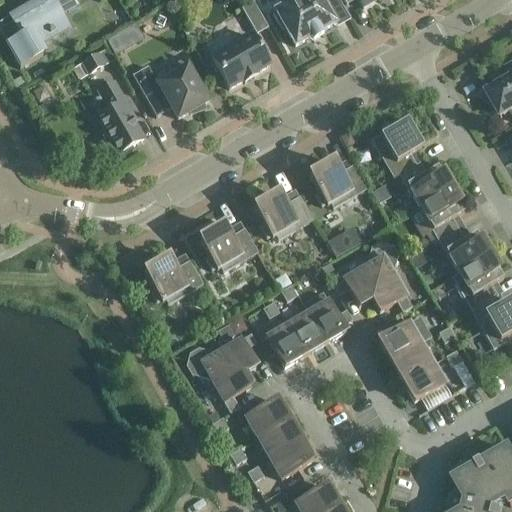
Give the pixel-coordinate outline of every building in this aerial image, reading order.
[(54,35),(54,34),(66,27),(61,19),(79,9),(73,0),(43,0),(0,25),(0,29),(1,31),(0,31),(0,33),(9,49),(7,50),(20,72),(42,59),(37,50),(53,41),(50,37),(54,35)] [(287,0),(290,6),(271,16),(282,34),(285,32),(295,49),(311,40),(313,44),(323,38),(321,34),(335,26),(348,19),(339,3),(336,0),(287,0)] [(364,9),(378,1),(378,2),(380,2),(379,0),(341,0),(346,8),(357,1),(363,11),(364,11),(364,9)] [(240,11),(256,38),(268,31),(252,5),(240,11)] [(125,53),(116,39),(107,44),(116,58),(125,53)] [(243,85),(244,87),(256,80),(255,78),(269,69),(251,39),(211,63),(229,93),(243,85)] [(105,70),(98,57),(80,67),(87,80),(105,70)] [(207,106),(195,84),(197,83),(190,62),(168,70),(172,80),(158,88),(148,71),(132,80),(156,121),(172,112),(178,123),(190,115),(191,117),(204,113),(203,108),(207,106)] [(511,67),(506,71),(511,81),(487,95),(501,120),(510,114),(511,117),(511,67)] [(13,85),(16,91),(25,86),(21,80),(13,85)] [(118,158),(143,144),(132,125),(136,123),(136,122),(134,123),(113,87),(99,95),(109,114),(97,121),(104,134),(101,136),(108,148),(111,146),(118,158)] [(32,95),(39,106),(50,100),(44,89),(32,95)] [(391,133),(371,145),(393,183),(399,180),(416,170),(415,169),(410,160),(420,153),(406,129),(393,137),(391,133)] [(356,146),(349,135),(339,141),(346,152),(356,146)] [(333,213),(368,193),(354,169),(340,177),(334,167),(309,181),(319,198),(315,200),(321,210),(325,208),(326,211),(330,209),(333,213)] [(416,170),(399,180),(411,200),(412,199),(419,212),(453,193),(443,177),(442,178),(441,178),(437,171),(426,178),(419,167),(415,169),(416,170)] [(384,197),(386,192),(383,189),(372,195),(376,202),(384,197)] [(419,212),(418,212),(420,215),(438,246),(458,234),(452,224),(464,217),(460,210),(461,210),(462,209),(453,193),(419,212)] [(278,245),(313,225),(299,201),(285,209),(279,199),(254,213),(264,230),(260,232),(266,242),(270,240),(271,243),(275,241),(278,245)] [(258,257),(244,233),(230,241),(224,231),(199,245),(209,262),(205,264),(211,275),(215,273),(216,275),(220,273),(223,277),(258,257)] [(341,259),(363,247),(354,231),(333,243),(341,259)] [(458,234),(438,246),(450,266),(451,265),(458,278),(491,259),(482,243),(481,244),(480,245),(476,238),(464,244),(458,234)] [(343,285),(333,291),(338,300),(349,294),(359,311),(372,304),(386,248),(380,247),(371,252),(366,271),(343,285)] [(386,248),(372,304),(379,317),(396,307),(403,317),(412,311),(406,301),(393,278),(398,259),(392,250),(386,248)] [(420,257),(410,262),(416,273),(426,267),(420,257)] [(458,278),(452,282),(465,305),(471,302),(476,311),(477,312),(493,302),(494,303),(497,301),(491,290),(502,283),(498,276),(500,276),(501,276),(491,259),(458,278)] [(175,273),(171,266),(169,263),(144,277),(154,294),(150,296),(156,307),(160,305),(161,307),(165,305),(168,309),(203,289),(189,265),(175,273)] [(329,267),(321,271),(326,280),(334,276),(329,267)] [(291,289),(285,278),(274,285),(280,296),(291,289)] [(291,290),(281,296),(287,306),(297,300),(291,290)] [(323,298),(303,309),(308,318),(325,348),(329,346),(345,336),(342,330),(351,324),(345,314),(336,320),(328,306),(323,298)] [(476,311),(470,315),(493,354),(511,342),(511,340),(511,339),(511,337),(511,310),(510,307),(499,313),(494,303),(493,302),(477,312),(476,311)] [(269,323),(279,317),(273,307),(262,313),(269,323)] [(308,318),(287,330),(304,360),(325,348),(308,318)] [(227,327),(234,340),(246,332),(239,320),(227,327)] [(388,326),(378,332),(384,342),(378,345),(390,365),(420,348),(430,342),(418,322),(394,336),(388,326)] [(287,330),(267,342),(284,372),(304,360),(287,330)] [(449,331),(438,337),(444,348),(455,342),(449,331)] [(189,358),(188,364),(243,379),(256,371),(246,354),(256,348),(251,338),(240,345),(218,358),(198,353),(189,358)] [(420,348),(390,365),(402,386),(433,368),(420,348)] [(456,355),(445,361),(451,371),(462,365),(456,355)] [(188,364),(186,370),(191,379),(211,385),(224,407),(230,418),(239,412),(233,402),(250,392),(243,379),(188,364)] [(433,368),(402,386),(414,406),(430,397),(441,391),(444,389),(433,368)] [(276,405),(245,423),(256,441),(257,443),(288,425),(276,405)] [(222,423),(211,429),(217,439),(228,433),(222,423)] [(288,425),(257,443),(257,444),(268,462),(269,464),(300,446),(288,425)] [(300,446),(269,464),(281,484),(312,466),(300,446)] [(485,511),(486,511),(506,499),(511,509),(511,455),(510,452),(484,467),(482,465),(481,465),(481,466),(477,468),(476,469),(477,471),(455,484),(462,497),(454,502),(451,511),(485,511)] [(239,453),(229,459),(235,470),(246,464),(239,453)] [(257,471),(247,477),(253,487),(263,481),(257,471)] [(326,490),(295,508),(297,511),(335,511),(338,511),(326,490)]
